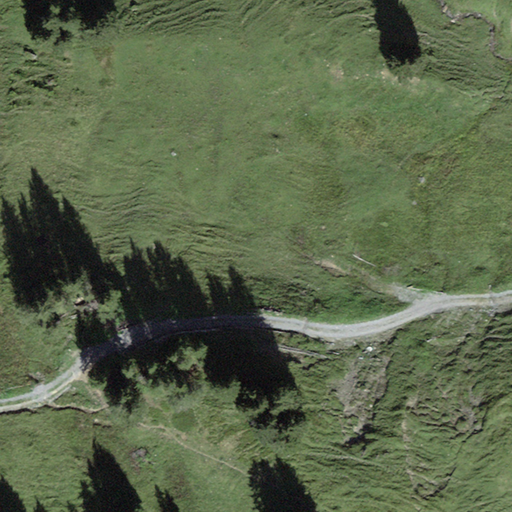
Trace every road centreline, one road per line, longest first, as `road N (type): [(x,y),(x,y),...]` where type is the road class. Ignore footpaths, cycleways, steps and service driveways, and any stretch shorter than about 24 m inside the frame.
road 1 (track): [(511,302),(357,336),(258,320),(164,333),(110,357)]
road 2 (track): [(110,357),(69,370),(39,400),(0,404)]
